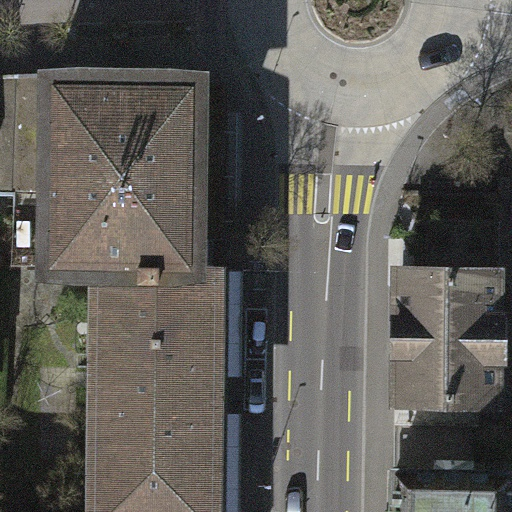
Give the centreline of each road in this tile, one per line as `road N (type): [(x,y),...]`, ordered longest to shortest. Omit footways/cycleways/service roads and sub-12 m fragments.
road 1 (secondary): [(323,289),(317,511)]
road 2 (secondary): [(306,82),(305,196),(323,289)]
road 3 (secondary): [(323,289),(377,95)]
road 4 (secondary): [(377,95),(427,71),(449,41),(460,6)]
